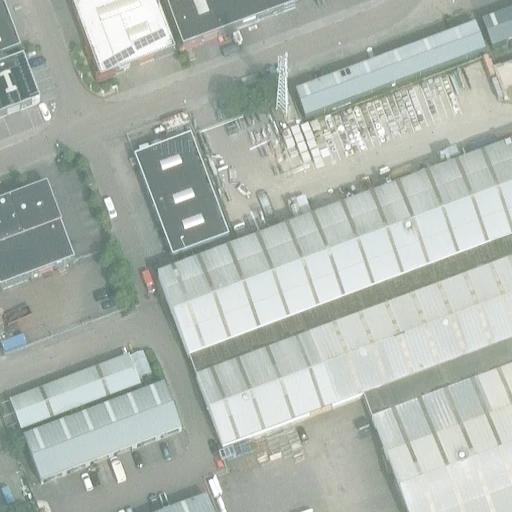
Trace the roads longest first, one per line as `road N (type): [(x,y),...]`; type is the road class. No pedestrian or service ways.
road 1 (unclassified): [(405,0),(376,20),(83,129)]
road 2 (unclassified): [(153,320),(206,458),(69,511)]
road 3 (unclassified): [(83,129),(153,320)]
road 4 (unclassified): [(153,320),(0,377)]
road 5 (unclassified): [(83,129),(34,0)]
